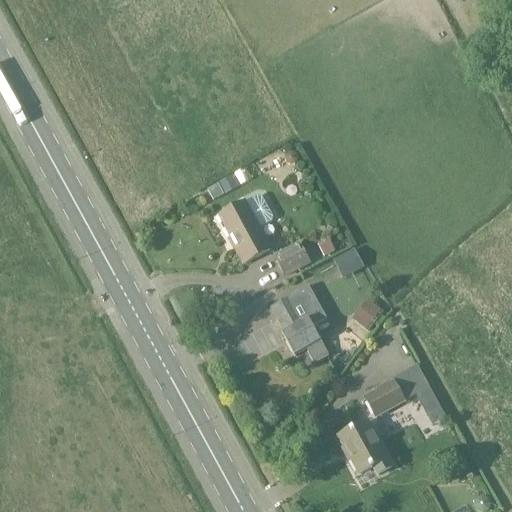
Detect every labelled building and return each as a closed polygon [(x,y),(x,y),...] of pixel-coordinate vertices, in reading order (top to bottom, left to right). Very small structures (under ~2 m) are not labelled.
[(200,188),(295,133),(227,28),(139,78),(200,188)] [(298,162),(297,158),(293,155),(289,156),(287,160),(288,165),(292,167),(296,166),(298,162)] [(270,250),(259,230),(272,223),(273,218),(262,198),(255,197),(218,217),(245,264),(270,250)] [(298,245),(275,258),(287,278),(310,266),(298,245)] [(304,295),(315,289),(311,281),(300,288),(304,295)] [(294,295),(270,308),(277,320),(282,317),(288,330),(281,333),(294,357),(306,350),(314,364),(328,356),(294,295)] [(359,324),(369,332),(383,315),(373,307),(359,324)] [(392,383),(364,399),(375,418),(403,402),(392,383)] [(430,389),(418,395),(423,405),(435,398),(430,389)] [(367,422),(338,438),(359,475),(373,467),(377,475),(391,468),(367,422)] [(483,499),(477,502),(476,507),(477,511),(487,511),(489,511),(490,506),(488,501),(483,499)]
